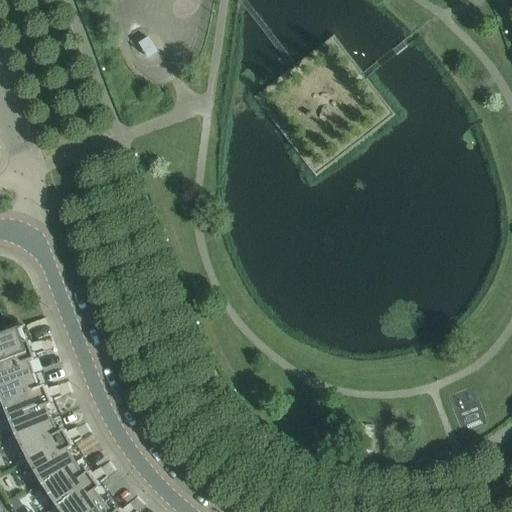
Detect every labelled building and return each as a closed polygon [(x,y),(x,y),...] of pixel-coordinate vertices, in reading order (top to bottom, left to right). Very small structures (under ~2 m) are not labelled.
[(0,363),(29,352),(42,347),(41,342),(32,345),(25,327),(0,336),(0,363)] [(29,352),(0,363),(0,389),(43,373),(36,356),(45,353),(42,347),(29,352)] [(43,373),(0,389),(0,404),(3,413),(60,392),(58,387),(49,389),(43,373)] [(60,392),(3,413),(14,438),(61,417),(53,401),(62,398),(60,392)] [(61,417),(14,438),(26,463),(79,434),(76,429),(68,433),(61,417)] [(79,434),(26,463),(40,486),(83,459),(74,444),(81,439),(79,434)] [(55,509),(92,482),(103,474),(100,469),(93,474),(83,459),(40,486),(55,509)] [(103,474),(92,482),(55,509),(57,511),(93,511),(103,504),(111,497),(100,484),(107,478),(103,474)] [(111,497),(103,504),(93,511),(129,511),(133,509),(129,505),(122,510),(111,497)]
